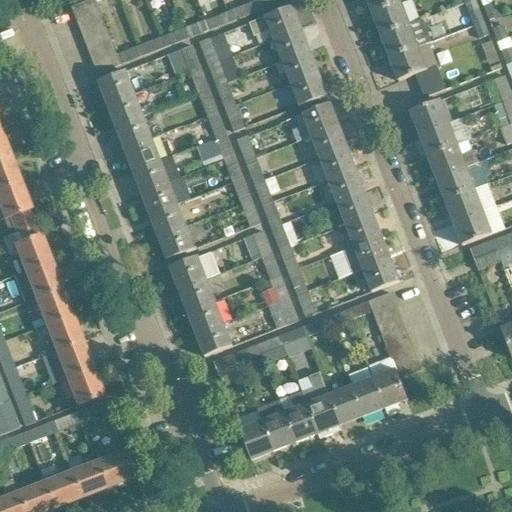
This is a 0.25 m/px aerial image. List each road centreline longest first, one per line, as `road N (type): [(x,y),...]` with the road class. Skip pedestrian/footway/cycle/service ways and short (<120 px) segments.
road 1 (residential): [(221,511),(154,332),(133,313),(121,283),(73,154),(75,130),(62,93),(18,0)]
road 2 (residential): [(484,416),(320,0)]
road 3 (residential): [(484,416),(239,511)]
